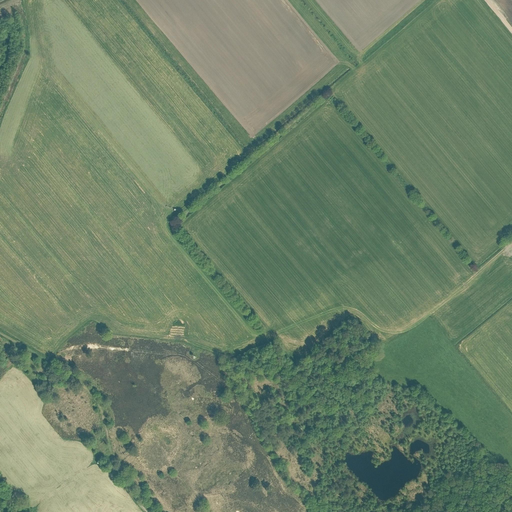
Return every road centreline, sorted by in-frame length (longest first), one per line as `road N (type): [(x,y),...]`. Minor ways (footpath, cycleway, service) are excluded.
road 1 (track): [(147,511),(117,472),(92,394),(0,333)]
road 2 (track): [(291,511),(293,492),(226,365)]
road 3 (track): [(48,362),(78,344),(192,359)]
